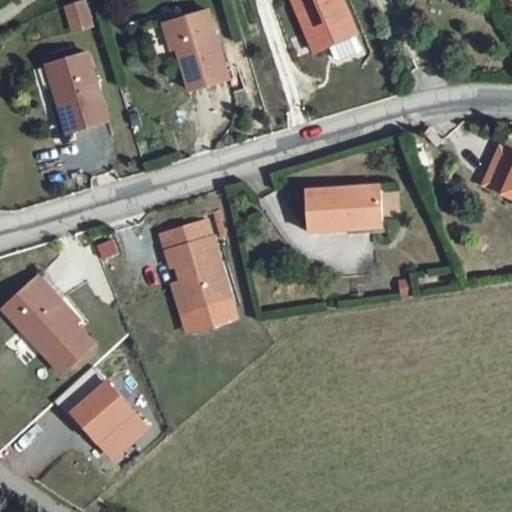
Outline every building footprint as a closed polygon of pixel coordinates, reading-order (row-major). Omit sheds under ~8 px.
[(353,37),(339,0),(291,0),(312,52),(327,46),(351,38),(353,37)] [(85,3),(68,8),(74,29),(91,24),(85,3)] [(226,78),(205,14),(166,26),(185,92),(226,78)] [(351,38),(327,46),(332,59),(338,62),(353,56),(356,50),(351,38)] [(101,119),(83,60),(51,69),(59,99),(55,104),(64,131),(101,119)] [(490,187),(511,197),(511,148),(507,146),(490,187)] [(377,184),(304,188),(306,229),(346,226),(345,218),(379,216),(377,184)] [(382,214),(399,213),(397,189),(381,190),(382,214)] [(379,216),(345,218),(346,226),(347,237),(389,235),(389,216),(379,216)] [(236,318),(214,236),(209,219),(158,233),(163,249),(168,268),(175,267),(193,331),(236,318)] [(57,293),(39,275),(1,308),(60,372),(91,343),(51,299),(57,293)] [(96,366),(54,399),(79,430),(86,424),(113,457),(147,430),(96,366)]
